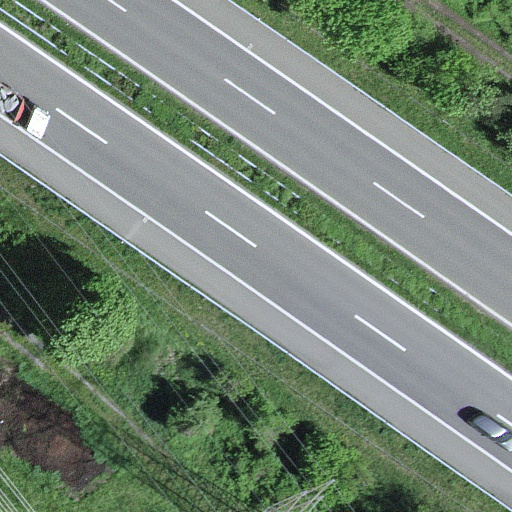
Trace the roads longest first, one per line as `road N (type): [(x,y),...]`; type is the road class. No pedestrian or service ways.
road 1 (motorway): [(0,70),(511,424)]
road 2 (motorway): [(511,278),(108,0)]
road 3 (track): [(236,511),(0,327)]
